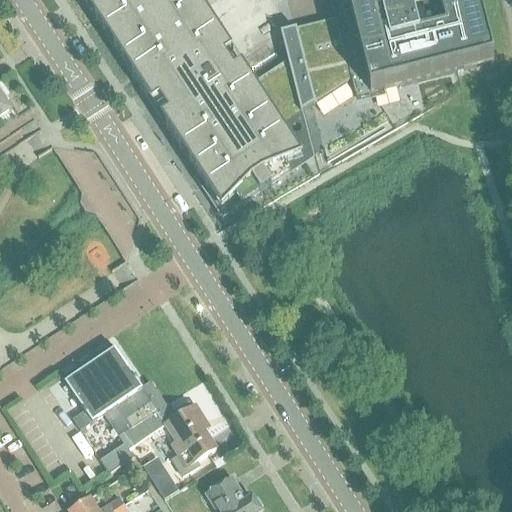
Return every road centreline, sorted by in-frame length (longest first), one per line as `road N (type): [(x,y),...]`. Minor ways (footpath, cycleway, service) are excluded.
road 1 (tertiary): [(196,267),(21,0)]
road 2 (tertiary): [(354,511),(196,267)]
road 3 (residential): [(0,394),(196,267)]
